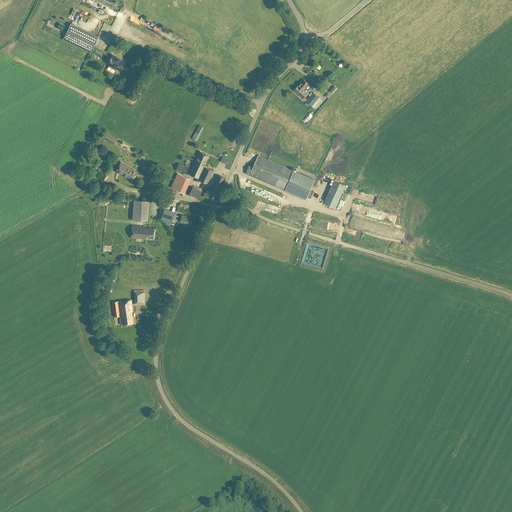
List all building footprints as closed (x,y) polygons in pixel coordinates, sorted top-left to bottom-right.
[(82,0),(110,13),(112,8),(114,9),(115,6),(118,8),(121,0),(120,0),(82,0)] [(91,48),(94,40),(96,41),(99,31),(67,23),(63,41),(91,48)] [(121,60),(115,56),(115,57),(112,55),(107,63),(110,64),(109,66),(115,70),(117,68),(119,70),(124,62),(120,60),(121,60)] [(303,98),(304,97),(307,94),(305,92),(305,91),(304,90),(309,84),(304,79),(301,82),(300,83),(299,84),(299,85),(298,86),(298,85),(294,90),(301,96),(303,98)] [(322,100),(321,99),(319,98),(313,92),(307,100),(304,97),(303,98),(303,99),(306,101),(305,102),(312,107),(315,109),(322,100)] [(192,139),(197,141),(204,128),(199,125),(192,139)] [(103,139),(114,145),(118,139),(107,132),(103,139)] [(198,179),(198,180),(208,184),(213,171),(204,167),(209,156),(199,151),(189,175),(198,179)] [(314,180),(294,171),(258,156),(254,166),(250,164),(246,174),(285,191),(306,200),(314,180)] [(121,162),(116,172),(132,181),(137,172),(121,162)] [(175,170),(185,174),(188,168),(179,163),(175,170)] [(215,199),(225,178),(218,175),(209,196),(215,199)] [(334,180),(324,203),(336,209),(346,185),(334,180)] [(171,187),(177,190),(181,182),(178,181),(176,183),(175,183),(173,188),(171,187)] [(201,192),(192,188),(189,195),(198,199),(201,192)] [(148,221),(149,201),(134,200),(132,220),(148,221)] [(101,233),(122,234),(123,204),(113,203),(112,208),(117,208),(117,213),(110,213),(110,216),(109,216),(108,220),(107,222),(101,222),(101,233)] [(150,206),(150,217),(160,217),(160,215),(156,215),(156,212),(155,212),(155,206),(150,206)] [(166,225),(170,226),(174,214),(164,210),(161,220),(166,224),(166,225)] [(189,226),(192,219),(182,215),(179,223),(189,226)] [(144,228),(145,227),(132,226),(131,238),(146,239),(146,238),(153,239),(154,229),(144,228)] [(145,304),(145,292),(134,292),(134,305),(144,305),(144,304),(145,304)] [(132,314),(131,300),(113,302),(114,317),(120,316),(121,325),(133,324),(133,316),(135,316),(135,314),(132,314)]
